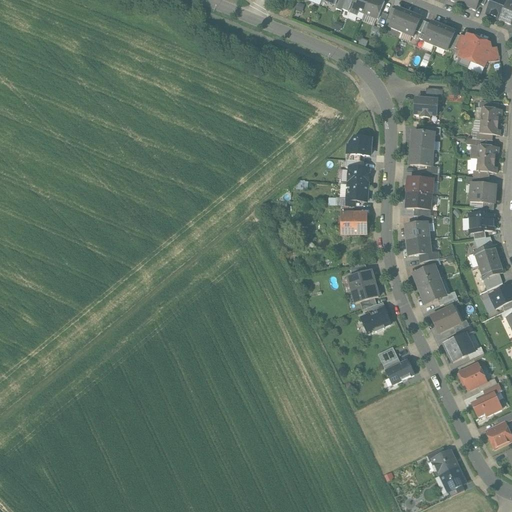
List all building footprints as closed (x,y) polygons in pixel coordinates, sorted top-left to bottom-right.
[(339,0),(336,9),(341,11),(342,10),(345,0),(339,0)] [(352,1),(350,0),(345,0),(342,10),(348,12),(352,1)] [(355,0),(350,13),(357,16),(359,12),(364,14),(370,0),(355,0)] [(370,0),(364,14),(377,20),(385,2),(379,0),(370,0)] [(462,0),(461,4),(475,10),(478,4),(479,0),(462,0)] [(492,0),(492,3),(486,15),(499,20),(507,2),(507,0),(492,0)] [(511,3),(507,2),(499,20),(511,25),(511,21),(511,3)] [(391,8),(385,25),(390,27),(397,10),(391,8)] [(409,13),(398,9),(397,10),(390,27),(390,28),(401,33),(409,13)] [(383,13),(378,24),(384,27),(388,15),(383,13)] [(409,13),(401,33),(413,38),(415,31),(420,20),(421,18),(409,13)] [(425,22),(420,20),(415,31),(421,33),(425,22)] [(425,22),(421,33),(426,36),(431,24),(425,22)] [(424,41),(424,42),(435,47),(443,27),(432,23),(426,36),(424,41)] [(443,27),(435,47),(447,52),(447,51),(450,45),(454,34),(455,32),(443,27)] [(454,34),(450,45),(455,47),(459,36),(454,34)] [(480,40),(467,35),(466,39),(460,52),(458,57),(471,63),(480,40)] [(466,39),(460,36),(454,49),(460,52),(466,39)] [(480,40),(471,63),(484,68),(486,62),(491,50),(490,44),(480,40)] [(497,49),(491,50),(486,62),(489,63),(500,61),(497,49)] [(443,90),(427,89),(426,100),(438,101),(438,102),(442,102),(443,90)] [(426,100),(422,100),(422,102),(415,101),(414,116),(420,117),(420,119),(430,119),(430,118),(437,118),(438,102),(438,101),(426,100)] [(485,110),(482,110),(481,122),(498,124),(499,117),(502,117),(502,111),(485,110)] [(498,124),(481,122),(480,135),(493,136),(500,137),(500,131),(498,131),(498,124)] [(422,134),(412,133),(411,150),(433,152),(438,152),(439,144),(434,143),(435,135),(440,136),(441,129),(422,128),(422,134)] [(347,147),(346,161),(360,162),(360,156),(371,157),(372,140),(354,139),(350,145),(349,147),(347,147)] [(492,142),(476,141),(467,139),(467,146),(472,146),(476,147),(479,148),(479,147),(492,148),(492,142)] [(492,148),(479,147),(479,148),(476,147),(472,146),(471,160),(472,160),(495,161),(496,154),(498,154),(499,149),(492,148)] [(433,152),(411,150),(410,166),(427,168),(432,168),(433,152)] [(495,161),(472,160),(471,171),(474,172),(477,172),(477,173),(489,174),(497,174),(497,169),(494,169),(495,161)] [(360,162),(346,161),(345,169),(349,169),(349,168),(363,169),(364,163),(360,162)] [(363,169),(349,168),(349,169),(348,186),(368,187),(369,170),(363,169)] [(440,168),(432,168),(427,168),(426,175),(439,176),(440,168)] [(489,174),(477,173),(477,172),(474,172),(473,178),(482,179),(489,180),(489,174)] [(426,175),(421,174),(421,181),(432,182),(432,183),(439,183),(439,176),(426,175)] [(421,181),(409,180),(408,195),(431,196),(432,183),(432,182),(421,181)] [(308,183),(298,182),(291,188),(296,190),(308,191),(308,183)] [(482,186),(472,185),(472,186),(470,203),(483,204),(494,205),(496,187),(482,186)] [(368,187),(348,186),(347,200),(347,201),(355,202),(367,203),(368,187)] [(431,196),(408,195),(406,209),(414,210),(430,211),(431,196)] [(354,208),(355,202),(347,201),(347,200),(337,200),(328,199),(328,206),(344,207),(353,208),(354,208)] [(344,215),(342,215),(342,235),(360,235),(366,235),(366,215),(352,215),(344,215)] [(473,215),(472,215),(470,218),(470,232),(473,235),(485,233),(494,231),(493,217),(486,216),(473,215)] [(418,217),(418,225),(428,224),(428,225),(433,224),(433,218),(430,217),(418,217)] [(418,225),(405,227),(407,242),(429,240),(428,225),(428,224),(418,225)] [(360,235),(344,235),(344,245),(360,243),(360,235)] [(474,240),(474,241),(477,251),(493,245),(490,238),(486,239),(474,240)] [(429,240),(407,242),(409,257),(420,256),(431,255),(431,254),(429,240)] [(494,247),(474,254),(469,256),(473,268),(479,267),(498,261),(496,254),(497,254),(496,254),(497,252),(496,250),(495,249),(494,247)] [(431,255),(420,256),(421,265),(423,264),(437,261),(438,260),(438,254),(431,254),(431,255)] [(437,261),(423,264),(426,271),(434,268),(435,268),(439,266),(437,261)] [(498,261),(479,267),(483,280),(499,275),(503,274),(502,271),(503,270),(503,268),(501,267),(501,266),(500,267),(498,261)] [(365,266),(351,269),(353,277),(367,273),(365,266)] [(426,271),(414,276),(420,291),(440,283),(435,268),(434,268),(426,271)] [(353,277),(342,280),(346,293),(352,291),(375,285),(371,272),(367,273),(353,277)] [(499,275),(483,280),(487,292),(503,284),(499,275)] [(440,283),(420,291),(425,305),(438,301),(446,297),(440,283)] [(375,285),(352,291),(356,305),(375,300),(379,298),(375,285)] [(511,288),(511,287),(490,297),(496,310),(511,302),(511,288)] [(446,297),(438,301),(440,307),(444,306),(457,299),(455,293),(446,297)] [(457,299),(444,306),(446,311),(453,308),(460,305),(457,299)] [(375,300),(360,304),(363,311),(367,310),(371,308),(377,306),(375,300)] [(511,302),(503,307),(505,312),(511,309),(511,302)] [(377,306),(371,308),(374,314),(384,310),(386,315),(387,314),(383,304),(377,306)] [(446,311),(431,318),(439,335),(453,328),(461,325),(460,324),(453,308),(446,311)] [(505,312),(501,314),(504,320),(507,318),(511,315),(511,310),(511,309),(505,312)] [(370,316),(362,320),(368,335),(375,332),(375,333),(384,329),(390,326),(386,315),(384,310),(374,314),(370,316)] [(466,321),(460,324),(461,325),(453,328),(456,334),(469,327),(466,321)] [(469,327),(456,334),(459,339),(466,335),(466,336),(473,333),(470,327),(469,327)] [(459,339),(444,346),(453,364),(468,357),(474,354),(474,353),(481,349),(473,333),(466,336),(466,335),(459,339)] [(383,367),(398,360),(393,349),(378,356),(383,367)] [(481,349),(474,353),(474,354),(468,357),(471,362),(484,356),(481,349)] [(398,360),(383,367),(386,372),(401,365),(398,360)] [(401,365),(386,372),(393,387),(414,376),(411,369),(412,368),(410,363),(408,364),(408,362),(401,365)] [(478,365),(458,375),(461,382),(463,381),(468,392),(478,387),(486,383),(478,365)] [(486,383),(478,387),(481,393),(483,392),(497,385),(494,380),(486,383)] [(497,385),(483,392),(486,399),(494,395),(494,396),(502,392),(498,384),(497,385)] [(486,399),(473,405),(479,418),(486,415),(487,418),(502,411),(494,396),(494,395),(486,399)] [(511,413),(497,421),(500,427),(505,424),(505,425),(511,421),(511,413)] [(500,427),(487,433),(495,450),(511,441),(511,439),(505,425),(505,424),(500,427)] [(443,449),(427,457),(430,463),(433,462),(432,461),(446,454),(443,449)] [(446,454),(432,461),(433,462),(440,477),(458,468),(450,452),(446,454)] [(458,468),(440,477),(448,493),(462,486),(466,485),(464,480),(463,481),(460,475),(461,475),(458,468)] [(462,486),(448,493),(450,499),(464,492),(462,486)]
